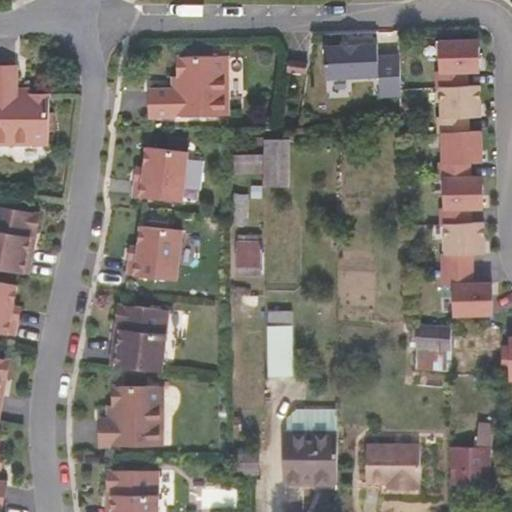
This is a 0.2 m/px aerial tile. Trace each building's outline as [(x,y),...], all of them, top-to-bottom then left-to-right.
[(477,39),(438,40),(439,70),(436,70),(436,86),(439,86),(466,85),(466,84),(466,70),(478,70),(478,58),(477,39)] [(376,42),(323,45),(325,76),(378,74),(379,96),(400,95),(399,87),(398,54),(377,55),(376,42)] [(228,115),(227,55),(178,56),(178,76),(176,76),(176,89),(172,89),(150,89),(151,116),(228,115)] [(17,88),(17,66),(0,65),(0,143),(49,144),(49,94),(30,94),(30,92),(17,92),(17,88)] [(466,85),(439,86),(440,115),(437,115),(437,132),(441,132),(467,131),(467,130),(467,115),(479,115),(479,103),(479,84),(466,84),(466,85)] [(351,146),(352,127),(340,126),(340,145),(351,146)] [(467,131),(441,132),(442,161),(438,161),(439,177),(442,177),(469,177),(469,176),(468,161),(481,161),(480,150),(480,129),(467,130),(467,131)] [(290,186),(290,136),(263,136),(263,154),(264,173),(264,186),(290,186)] [(188,151),(146,146),(144,168),(143,180),(135,179),(133,195),(143,196),(182,201),(188,151)] [(263,154),(233,154),(234,173),(264,173),(263,154)] [(137,167),(135,179),(143,180),(144,168),(137,167)] [(469,177),(442,177),(443,206),(439,206),(440,223),(443,223),(470,222),(470,221),(470,207),(482,206),(482,195),(481,175),(469,176),(469,177)] [(262,185),(251,185),(251,198),(262,198),(262,185)] [(235,225),(249,225),(249,194),(239,194),(238,193),(233,193),(235,225)] [(40,213),(0,205),(0,267),(19,271),(28,273),(34,242),(30,241),(31,231),(36,231),(40,213)] [(470,222),(443,223),(444,252),(441,252),(441,268),(471,267),(471,252),(483,252),(483,240),(482,221),(470,221),(470,222)] [(182,230),(141,225),(139,246),(137,259),(130,258),(128,274),(177,279),(182,230)] [(261,275),(262,236),(238,235),(237,267),(237,275),(261,275)] [(139,246),(131,246),(130,258),(137,259),(139,246)] [(375,256),(340,256),(340,315),(376,314),(375,256)] [(471,267),(441,268),(442,284),(452,283),(453,313),(492,312),(491,281),(472,282),(471,267)] [(13,305),(17,284),(0,280),(0,331),(15,335),(18,319),(11,317),(13,305)] [(126,304),(119,303),(117,322),(122,323),(120,333),(115,333),(112,364),(162,370),(169,309),(126,304)] [(13,305),(11,317),(18,319),(20,307),(13,305)] [(293,376),(292,311),(268,312),(268,376),(293,376)] [(449,348),(449,326),(418,322),(416,346),(449,348)] [(449,369),(449,348),(416,346),(415,366),(449,369)] [(10,359),(0,357),(0,412),(4,388),(0,387),(0,385),(2,377),(7,378),(10,359)] [(163,386),(114,386),(114,405),(111,405),(111,418),(108,418),(101,418),(101,445),(163,445),(163,386)] [(336,484),(337,408),(296,408),(286,417),(286,483),(336,484)] [(476,447),(453,447),(453,484),(490,483),(490,447),(493,423),(479,421),(476,447)] [(420,489),(421,444),(367,444),(366,483),(388,483),(400,484),(400,489),(420,489)] [(258,448),(237,448),(235,474),(249,474),(259,474),(258,448)] [(157,511),(158,470),(107,469),(107,488),(112,488),(112,499),(107,499),(107,511),(157,511)]
